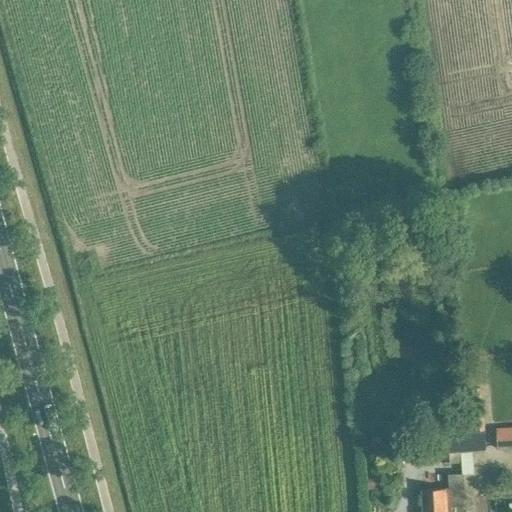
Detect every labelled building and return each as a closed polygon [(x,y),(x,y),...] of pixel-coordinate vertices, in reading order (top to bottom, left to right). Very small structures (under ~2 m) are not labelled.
[(485,430),(481,386),(479,386),(467,387),(466,387),(470,431),(485,430)] [(511,426),(497,428),(498,450),(511,448),(511,426)] [(468,433),(470,452),(474,451),(486,450),(485,432),(468,433)] [(461,452),(470,452),(468,433),(448,435),(450,453),(461,452)] [(371,438),(373,450),(382,449),(381,436),(371,438)] [(464,474),(477,473),(474,451),(470,452),(461,452),(464,474)] [(464,474),(451,475),(451,488),(462,488),(464,488),(464,474)] [(451,488),(447,489),(448,511),(463,511),(462,488),(451,488)] [(448,511),(447,489),(423,490),(423,511),(448,511)]
